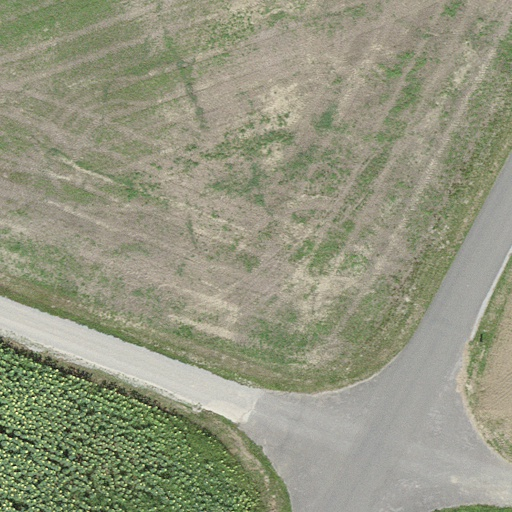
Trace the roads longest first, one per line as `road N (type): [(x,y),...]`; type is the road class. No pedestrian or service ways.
road 1 (track): [(511,480),(391,448),(0,296)]
road 2 (unclassified): [(349,511),(511,226)]
